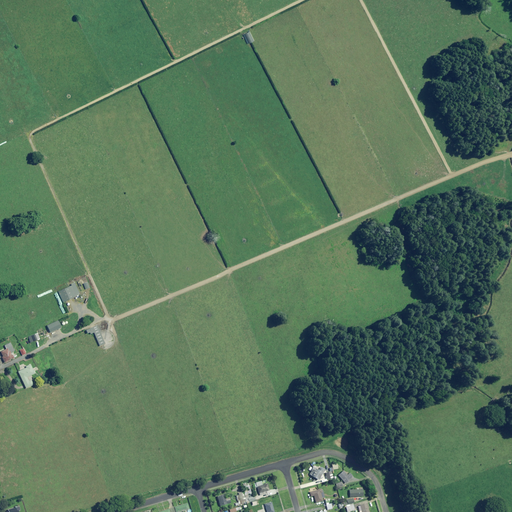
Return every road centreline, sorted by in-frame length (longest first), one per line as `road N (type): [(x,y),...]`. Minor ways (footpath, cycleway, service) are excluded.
road 1 (track): [(511,158),(451,176),(115,319)]
road 2 (track): [(359,0),(440,154)]
road 3 (residential): [(283,463),(320,452),(345,457),(375,480),(385,511)]
